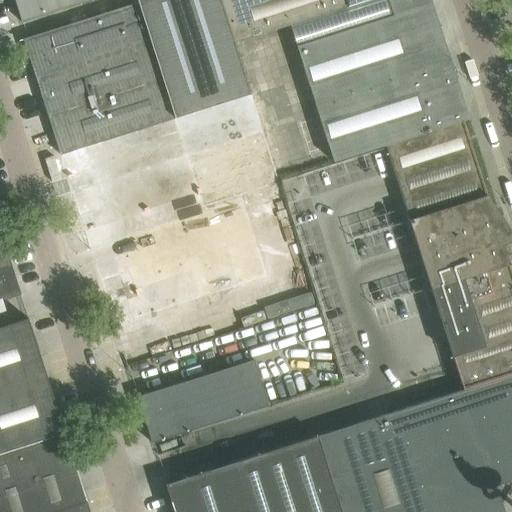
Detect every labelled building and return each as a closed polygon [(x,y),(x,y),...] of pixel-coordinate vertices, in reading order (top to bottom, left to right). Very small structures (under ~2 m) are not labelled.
[(14,0),(21,23),(92,0),(14,0)] [(61,156),(175,120),(251,96),(220,0),(136,0),(138,3),(23,40),(61,156)] [(369,0),(220,0),(234,43),(369,0)] [(429,0),(386,0),(391,17),(296,46),(333,163),(385,146),(462,122),(468,120),(429,0)] [(61,156),(73,195),(186,158),(186,156),(175,120),(61,156)] [(500,208),(494,209),(486,196),(462,122),(385,146),(463,390),(511,374),(511,277),(501,245),(511,241),(511,234),(503,216),(500,208)] [(186,158),(73,195),(85,232),(199,196),(203,208),(279,184),(263,132),(186,156),(186,158)] [(90,248),(115,326),(267,278),(242,200),(90,248)] [(0,301),(20,295),(19,290),(0,230),(0,301)] [(0,453),(65,433),(64,431),(28,319),(0,328),(0,453)] [(137,397),(152,443),(268,406),(254,360),(137,397)] [(511,374),(463,390),(165,485),(173,511),(504,511),(496,486),(511,480),(511,374)]
